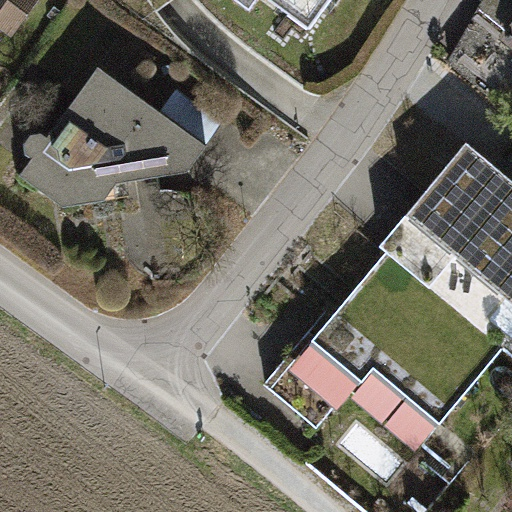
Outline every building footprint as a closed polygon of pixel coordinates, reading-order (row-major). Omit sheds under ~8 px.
[(0,0),(0,33),(9,40),(40,0),(0,0)] [(335,0),(262,0),(311,34),(335,0)] [(511,89),(511,0),(493,0),(445,65),(500,105),(511,89)] [(206,140),(97,67),(21,178),(65,208),(99,203),(115,184),(185,172),(206,140)] [(511,171),(468,135),(406,208),(511,295),(511,171)] [(393,242),(281,372),(320,406),(352,370),(420,429),(501,335),(393,242)]
